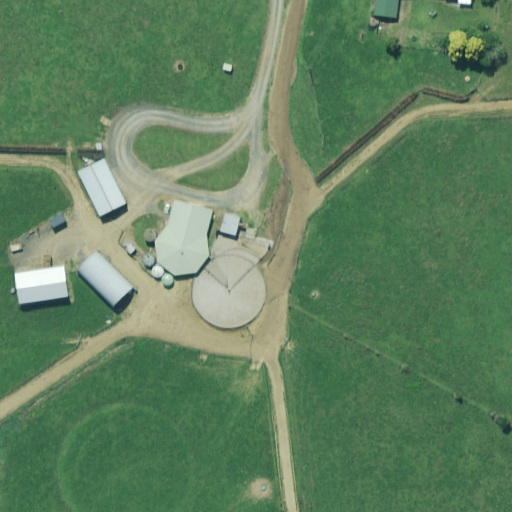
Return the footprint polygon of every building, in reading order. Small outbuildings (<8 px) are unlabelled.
[(128,204),(106,160),(80,172),(102,216),(128,204)] [(178,201),(171,225),(158,243),(160,262),(176,276),(197,272),(211,255),(207,235),(214,211),(178,201)] [(242,218),(226,214),(222,231),(237,235),(242,218)] [(134,288),(98,253),(80,271),(116,307),(134,288)] [(263,303),(265,292),(264,281),(259,271),(252,263),(242,258),(231,255),(220,257),(210,261),(202,269),(197,278),(194,289),(196,300),(200,310),(208,319),(217,324),(228,326),(239,325),(249,320),(257,313),(263,303)] [(71,297),(66,266),(18,274),(23,304),(71,297)]
